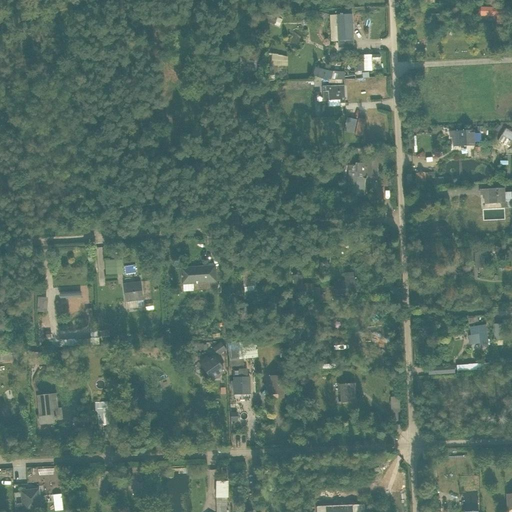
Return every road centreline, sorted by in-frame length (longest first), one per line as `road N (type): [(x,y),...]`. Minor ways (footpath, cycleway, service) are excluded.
road 1 (track): [(388,0),(411,446)]
road 2 (unclassified): [(411,446),(0,464)]
road 3 (track): [(100,237),(399,220)]
